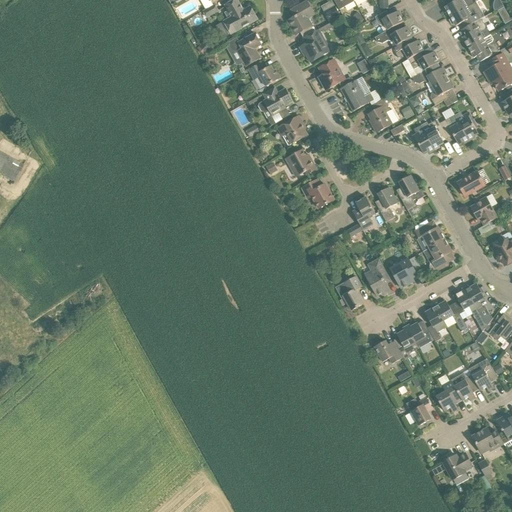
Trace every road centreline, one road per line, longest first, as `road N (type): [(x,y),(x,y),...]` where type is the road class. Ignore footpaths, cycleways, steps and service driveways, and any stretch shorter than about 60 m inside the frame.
road 1 (residential): [(435,178),(488,147),(495,127),(449,47),(408,0)]
road 2 (residential): [(329,130),(276,39),(278,0)]
road 3 (residential): [(374,324),(481,265)]
